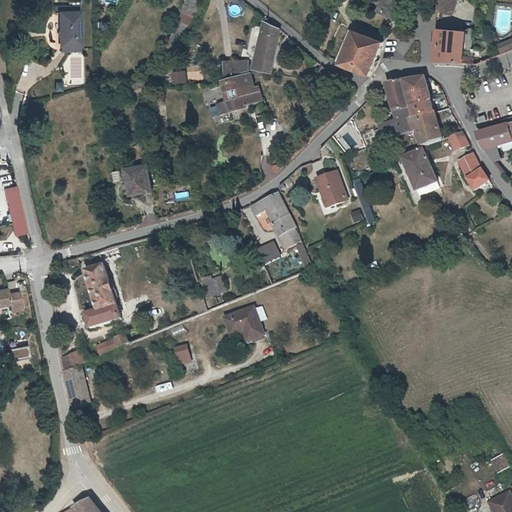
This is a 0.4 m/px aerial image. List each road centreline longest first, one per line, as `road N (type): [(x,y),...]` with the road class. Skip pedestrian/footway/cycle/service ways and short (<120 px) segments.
road 1 (residential): [(408,70),(268,192),(36,258),(73,454)]
road 2 (residential): [(511,195),(479,154),(449,77)]
